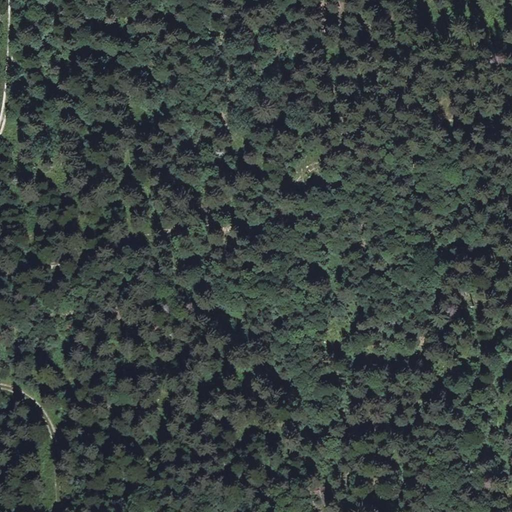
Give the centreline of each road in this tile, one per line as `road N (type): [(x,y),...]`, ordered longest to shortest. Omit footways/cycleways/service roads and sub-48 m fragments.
road 1 (track): [(0,385),(33,399),(52,425),(59,511)]
road 2 (track): [(11,0),(0,129)]
